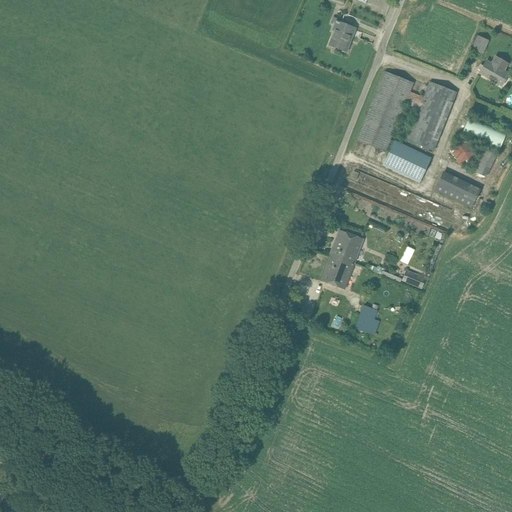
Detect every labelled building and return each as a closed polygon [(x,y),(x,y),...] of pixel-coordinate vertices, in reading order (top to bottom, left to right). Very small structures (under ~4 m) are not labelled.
[(355,29),(346,25),(336,22),(333,30),(335,31),(329,45),(344,51),(349,36),(351,37),(355,29)] [(484,54),(489,41),(477,37),(472,49),(484,54)] [(491,64),(486,61),(479,73),(502,86),(509,74),(503,71),(508,64),(495,57),(491,64)] [(405,104),(409,92),(413,83),(384,72),(357,140),(386,151),(405,104)] [(424,98),(409,92),(405,104),(419,109),(407,140),(433,151),(456,93),(430,82),(424,98)] [(507,132),(468,116),(460,136),(499,152),(507,132)] [(399,143),(395,141),(383,166),(420,183),(431,158),(404,145),(406,142),(401,139),(399,143)] [(468,140),(450,147),(457,164),(475,157),(468,140)] [(485,176),(497,154),(483,147),(472,169),(485,176)] [(433,191),(471,207),(480,187),(441,171),(433,191)] [(339,231),(330,256),(353,264),(362,240),(339,231)] [(353,264),(330,256),(321,280),(344,289),(353,264)] [(377,267),(377,268),(368,265),(367,269),(375,273),(400,282),(402,279),(382,271),(383,269),(377,267)] [(406,271),(402,281),(421,289),(425,279),(406,271)] [(360,315),(356,329),(377,336),(381,322),(382,323),(385,314),(360,305),(357,314),(360,315)]
